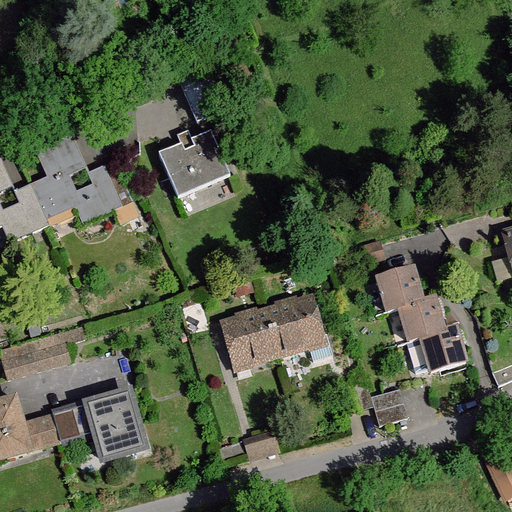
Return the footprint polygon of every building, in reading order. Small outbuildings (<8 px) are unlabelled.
[(0,231),(4,230),(10,244),(51,227),(49,223),(78,210),(86,227),(135,206),(118,166),(91,177),(95,188),(79,195),(71,178),(88,170),(74,137),(38,153),(50,181),(17,195),(21,206),(6,213),(0,200),(0,196),(16,190),(1,156),(0,156),(0,231)] [(214,137),(163,159),(182,203),(233,181),(214,137)] [(399,308),(422,302),(413,269),(378,279),(387,311),(399,308)] [(311,297),(221,323),(235,370),(324,344),(311,297)] [(421,337),(443,331),(434,298),(422,302),(399,308),(409,340),(421,337)] [(431,371),(464,362),(454,328),(443,331),(421,337),(431,371)] [(14,381),(77,359),(67,330),(4,352),(14,381)] [(371,398),(366,384),(342,391),(349,415),(375,407),(381,428),(412,418),(402,388),(371,398)] [(127,395),(50,416),(58,444),(95,434),(102,458),(141,447),(127,395)] [(12,398),(0,401),(0,460),(58,444),(50,416),(20,425),(12,398)] [(250,436),(255,459),(286,453),(282,430),(250,436)] [(511,460),(504,444),(483,454),(505,501),(511,498),(511,460)]
